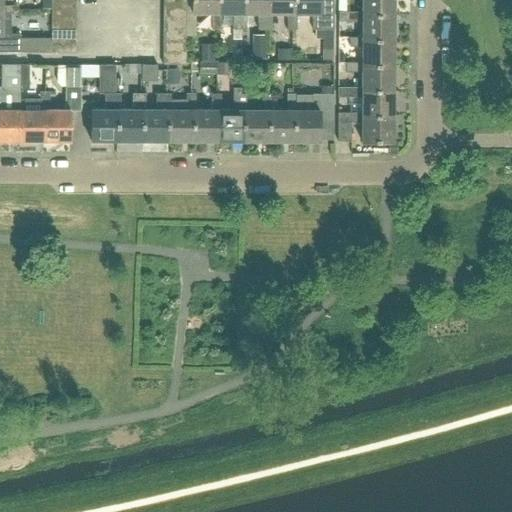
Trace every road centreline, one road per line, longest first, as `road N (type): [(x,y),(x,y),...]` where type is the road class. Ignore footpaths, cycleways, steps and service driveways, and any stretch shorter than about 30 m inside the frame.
road 1 (residential): [(0,174),(364,179),(408,167),(429,147)]
road 2 (residential): [(429,147),(428,0)]
